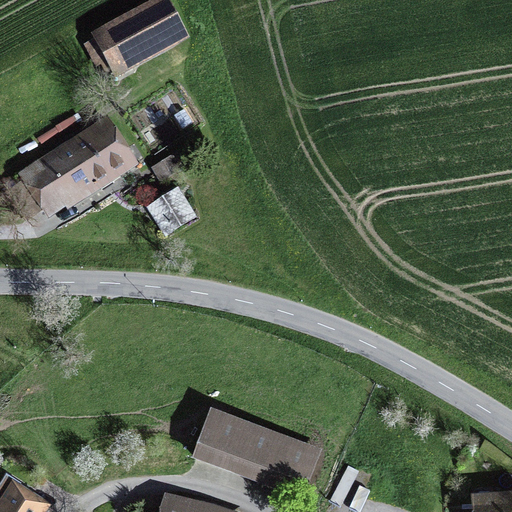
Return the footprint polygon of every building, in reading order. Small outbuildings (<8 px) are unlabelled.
[(164,4),(86,46),(97,65),(104,62),(110,73),(181,35),(164,4)] [(41,208),(63,203),(126,162),(106,130),(24,182),(41,208)] [(175,198),(157,209),(168,227),(187,216),(175,198)] [(298,495),(314,451),(211,413),(195,457),(298,495)] [(36,511),(40,506),(15,490),(19,484),(7,476),(0,486),(0,505),(6,509),(3,511),(36,511)] [(166,510),(165,511),(219,511),(172,497),(167,511),(166,510)] [(511,511),(511,500),(477,503),(478,511),(511,511)]
